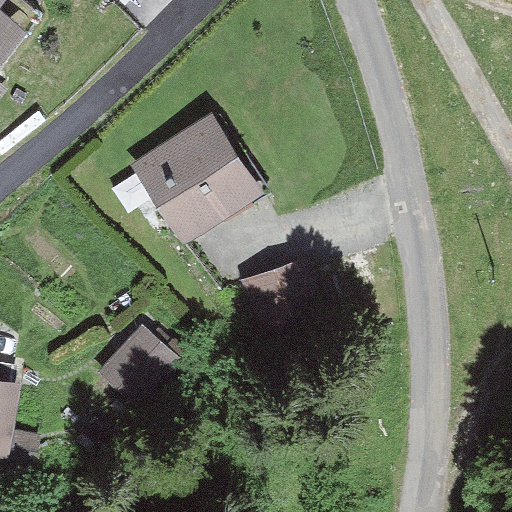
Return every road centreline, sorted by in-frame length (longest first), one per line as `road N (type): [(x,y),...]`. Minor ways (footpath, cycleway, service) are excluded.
road 1 (unclassified): [(422,511),(432,362),(426,276),(403,150),(356,0)]
road 2 (unclassified): [(0,183),(197,0)]
road 3 (track): [(511,148),(427,0)]
